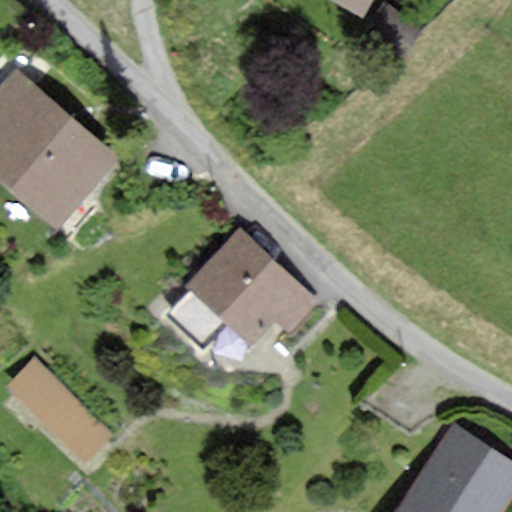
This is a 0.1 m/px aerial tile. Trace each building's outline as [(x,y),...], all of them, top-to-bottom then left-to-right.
[(369,0),(344,0),(364,11),(369,0)] [(115,160),(17,71),(0,89),(0,182),(52,229),(115,160)] [(320,303),(240,232),(190,287),(251,341),(276,313),(295,330),(320,303)] [(107,437),(38,362),(11,387),(80,462),(107,437)] [(501,511),(511,495),(511,470),(452,432),(399,511),(501,511)]
